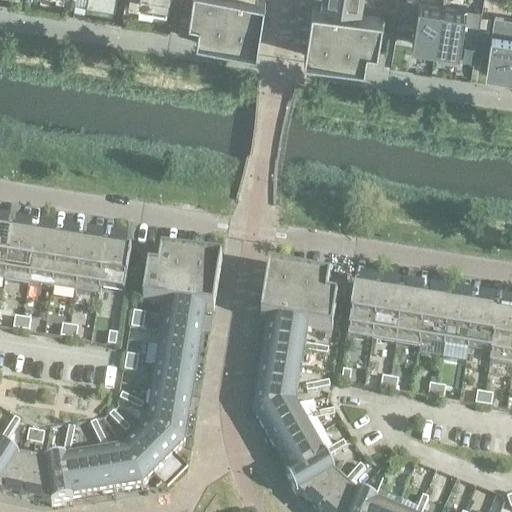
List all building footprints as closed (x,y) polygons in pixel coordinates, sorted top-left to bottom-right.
[(128,0),(127,10),(138,12),(137,18),(163,22),(166,0),(128,0)] [(191,0),(189,20),(220,25),(222,11),(232,13),(233,0),(191,0)] [(233,0),(232,13),(233,13),(228,44),(256,48),(264,0),(233,0)] [(435,48),(442,7),(418,3),(411,44),(435,48)] [(342,12),(312,7),(304,56),(332,61),(337,30),(339,30),(342,12)] [(459,52),(465,11),(442,7),(435,48),(459,52)] [(220,25),(189,20),(180,18),(177,36),(228,44),(233,13),(232,13),(222,11),(220,25)] [(382,18),(342,12),(339,30),(348,32),(346,45),(377,50),(382,18)] [(490,19),(481,17),(479,30),(488,31),(490,19)] [(511,20),(494,18),(486,66),(511,70),(511,20)] [(397,34),(407,35),(409,23),(399,21),(397,34)] [(337,30),(332,61),(383,69),(386,51),(377,50),(346,45),(348,32),(339,30),(337,30)] [(476,47),(478,34),(467,32),(465,45),(476,47)] [(12,238),(0,235),(0,282),(5,283),(12,238)] [(36,242),(12,238),(5,283),(28,287),(36,242)] [(59,245),(36,242),(28,287),(52,291),(59,245)] [(83,249),(59,245),(52,291),(76,295),(83,249)] [(107,253),(83,249),(76,295),(100,299),(101,292),(100,292),(107,253)] [(131,257),(107,253),(100,292),(101,292),(125,296),(131,257)] [(140,270),(148,271),(179,277),(177,290),(187,291),(188,292),(193,261),(142,253),(140,270)] [(221,266),(193,261),(188,292),(187,291),(184,309),(206,313),(205,314),(213,315),(221,266)] [(179,277),(148,271),(143,303),(167,307),(167,306),(184,309),(187,291),(177,290),(179,277)] [(299,278),(269,273),(261,322),(273,324),(273,323),(293,327),(296,310),(294,309),(299,278)] [(348,286),(299,278),(294,309),(296,310),(308,312),(310,298),(337,302),(345,303),(348,286)] [(379,297),(355,293),(347,339),(372,343),(379,297)] [(403,301),(379,297),(372,343),(396,347),(403,301)] [(337,302),(310,298),(308,312),(296,310),(293,327),(307,329),(307,330),(331,334),(337,302)] [(427,305),(403,301),(396,347),(420,351),(421,344),(421,343),(427,305)] [(450,309),(427,305),(421,343),(421,344),(444,347),(450,309)] [(206,313),(184,309),(167,306),(167,307),(164,328),(202,334),(204,322),(200,321),(201,313),(205,314),(206,313)] [(474,312),(450,309),(444,347),(468,351),(474,312)] [(498,316),(474,312),(468,351),(491,355),(490,357),(491,357),(498,316)] [(145,317),(134,315),(132,323),(144,325),(145,317)] [(499,316),(498,316),(491,357),(490,357),(489,364),(511,367),(511,321),(498,319),(499,316)] [(23,321),(15,320),(13,332),(21,333),(23,321)] [(31,323),(23,321),(21,333),(29,334),(31,323)] [(144,325),(132,323),(131,331),(143,332),(144,325)] [(307,329),(293,327),(273,323),(273,324),(271,333),(267,332),(265,344),(304,350),(307,330),(307,329)] [(70,329),(62,328),(60,339),(68,341),(70,329)] [(202,334),(164,328),(160,349),(195,355),(196,346),(200,346),(202,334)] [(78,330),(70,329),(68,341),(76,342),(78,330)] [(119,337),(111,336),(109,347),(117,349),(119,337)] [(304,350),(265,344),(263,356),(267,357),(266,366),(300,372),(304,350)] [(160,349),(157,370),(195,377),(197,364),(193,364),(195,355),(160,349)] [(138,359),(127,358),(125,365),(137,367),(138,359)] [(137,367),(125,365),(124,373),(136,375),(137,367)] [(300,372),(266,366),(264,375),(260,375),(258,387),(297,393),(300,372)] [(157,370),(152,369),(148,392),(153,393),(153,392),(188,397),(189,388),(193,389),(195,377),(157,370)] [(390,381),(382,380),(380,391),(388,393),(390,381)] [(398,382),(390,381),(388,393),(396,394),(398,382)] [(330,390),(329,384),(317,386),(318,392),(330,390)] [(318,392),(317,386),(305,388),(307,394),(318,392)] [(297,393),(258,387),(254,416),(295,408),(297,393)] [(438,388),(430,387),(428,399),(436,400),(438,388)] [(445,390),(438,388),(436,400),(444,401),(445,390)] [(188,397),(153,392),(153,393),(150,413),(188,419),(190,407),(186,406),(188,397)] [(485,396),(477,395),(475,407),(483,408),(485,396)] [(133,401),(122,396),(119,401),(130,407),(133,401)] [(493,397),(485,396),(483,408),(491,409),(493,397)] [(143,406),(133,401),(130,407),(141,412),(143,406)] [(302,421),(295,408),(254,416),(268,441),(302,421)] [(480,422),(496,423),(497,412),(481,411),(480,422)] [(335,418),(333,412),(322,415),(323,421),(335,418)] [(188,419),(150,413),(147,429),(184,448),(188,419)] [(122,423),(113,415),(109,419),(117,427),(122,423)] [(323,421),(322,415),(310,417),(311,423),(323,421)] [(20,424),(15,421),(8,430),(13,434),(20,424)] [(313,440),(302,421),(268,441),(274,452),(278,450),(283,458),(313,440)] [(130,431),(122,423),(117,427),(126,435),(130,431)] [(101,435),(96,424),(90,427),(95,437),(101,435)] [(184,448),(147,429),(135,441),(163,469),(184,448)] [(13,434),(8,430),(2,440),(7,444),(13,434)] [(75,431),(69,430),(66,441),(72,442),(75,431)] [(37,435),(29,433),(27,445),(34,447),(37,435)] [(45,437),(37,435),(34,447),(42,448),(45,437)] [(106,445),(101,435),(95,437),(101,448),(106,445)] [(324,459),(313,440),(283,458),(287,466),(284,468),(289,478),(285,480),(286,481),(324,459)] [(72,442),(66,441),(64,453),(70,454),(72,442)] [(163,469),(135,441),(124,453),(143,489),(163,469)] [(346,449),(343,444),(333,450),(336,455),(346,449)] [(0,486),(17,460),(0,449),(0,448),(0,486)] [(336,455),(333,450),(323,456),(326,461),(336,455)] [(143,489),(124,453),(108,455),(114,494),(143,489)] [(114,494),(108,455),(86,459),(92,493),(101,492),(102,496),(114,494)] [(92,493),(86,459),(65,462),(72,506),(73,505),(72,501),(83,499),(83,495),(92,493)] [(334,476),(324,459),(286,481),(296,498),(334,476)] [(31,463),(17,460),(0,486),(0,496),(23,501),(31,463)] [(72,506),(65,462),(45,466),(52,509),(72,506)] [(45,466),(31,463),(23,501),(51,507),(51,509),(52,509),(45,466)] [(365,472),(360,468),(352,476),(357,480),(365,472)] [(323,511),(346,488),(334,476),(296,498),(296,499),(299,498),(314,511),(323,511)] [(357,480),(352,476),(344,485),(349,489),(357,480)] [(388,485),(383,482),(378,493),(384,496),(388,485)] [(351,511),(357,498),(346,488),(323,511),(351,511)] [(384,496),(378,493),(374,504),(379,506),(384,496)] [(373,511),(376,506),(357,498),(351,511),(373,511)] [(423,511),(428,501),(423,499),(418,510),(423,511)]
